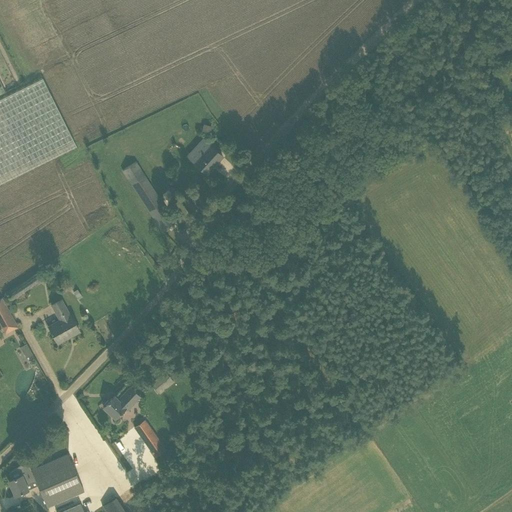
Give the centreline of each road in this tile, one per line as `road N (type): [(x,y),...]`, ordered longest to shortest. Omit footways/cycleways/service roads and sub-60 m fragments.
road 1 (unclassified): [(0,467),(115,343),(250,159)]
road 2 (track): [(250,159),(426,0)]
